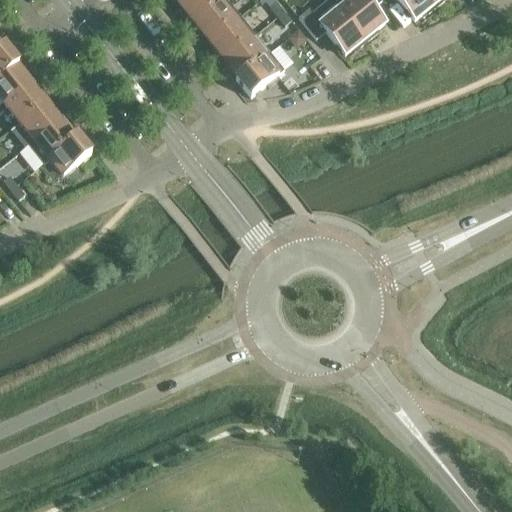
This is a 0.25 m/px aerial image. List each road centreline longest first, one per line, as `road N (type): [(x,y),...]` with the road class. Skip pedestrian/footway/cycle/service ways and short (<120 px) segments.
road 1 (residential): [(221,129),(317,103),(511,6)]
road 2 (tertiary): [(0,466),(254,352),(279,348)]
road 3 (tertiary): [(259,301),(241,324),(0,433)]
road 4 (tertiary): [(465,494),(371,357),(362,330)]
road 5 (tertiary): [(326,359),(465,494)]
road 6 (unclassified): [(188,154),(75,10)]
road 7 (residential): [(43,36),(154,176)]
road 8 (unclassified): [(511,203),(377,263),(350,265)]
road 9 (residential): [(154,176),(0,247)]
road 10 (residential): [(115,0),(221,129)]
road 11 (unclassified): [(368,308),(511,225)]
